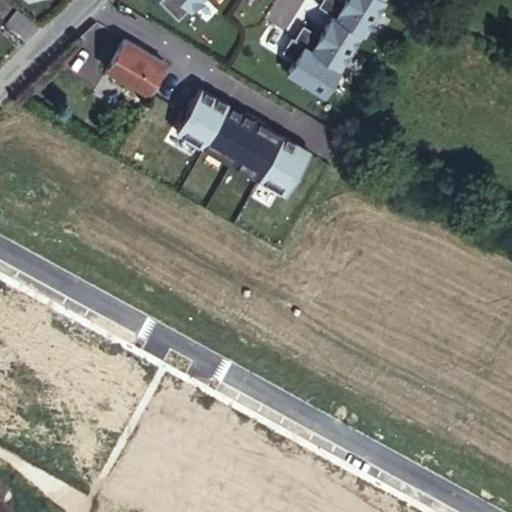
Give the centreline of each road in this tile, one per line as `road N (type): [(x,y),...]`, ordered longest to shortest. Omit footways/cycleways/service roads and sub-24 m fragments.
road 1 (residential): [(488,511),(0,247)]
road 2 (unclassified): [(0,85),(85,0)]
